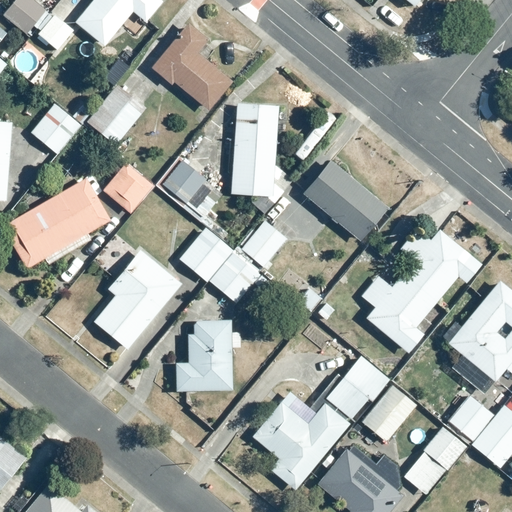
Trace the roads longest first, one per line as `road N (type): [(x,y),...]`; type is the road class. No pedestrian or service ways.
road 1 (residential): [(0,348),(196,511)]
road 2 (residential): [(421,124),(268,0)]
road 3 (residential): [(511,13),(421,124)]
road 4 (residential): [(511,203),(421,124)]
